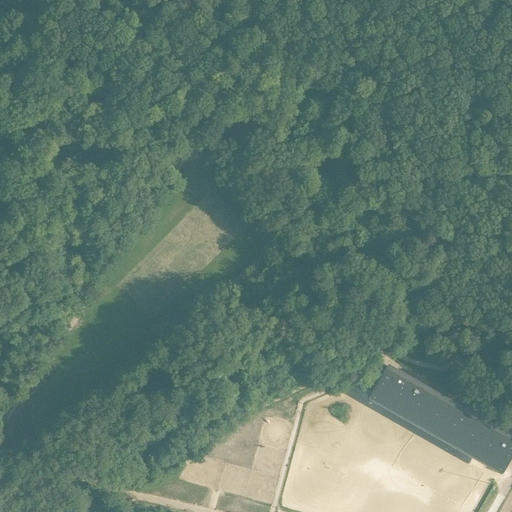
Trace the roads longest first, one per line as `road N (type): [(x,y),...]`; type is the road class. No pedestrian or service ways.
road 1 (unknown): [(511,306),(452,234),(395,0)]
road 2 (unknown): [(367,343),(458,244),(511,236)]
